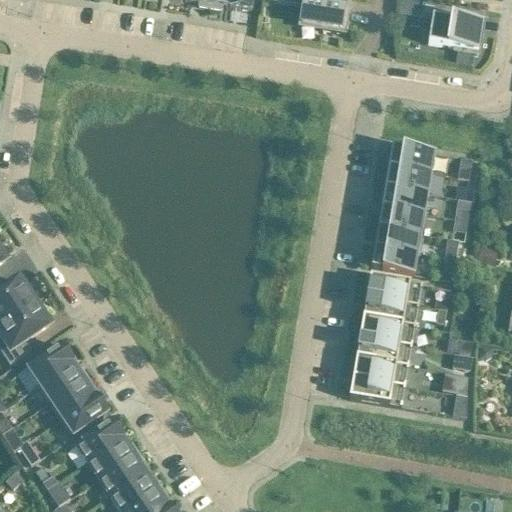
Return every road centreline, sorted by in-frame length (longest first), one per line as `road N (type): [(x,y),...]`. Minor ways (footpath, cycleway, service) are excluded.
road 1 (residential): [(36,34),(10,187),(214,496)]
road 2 (residential): [(350,87),(284,447),(214,496)]
road 3 (residential): [(36,34),(350,87)]
road 4 (residential): [(350,87),(499,112),(511,51)]
